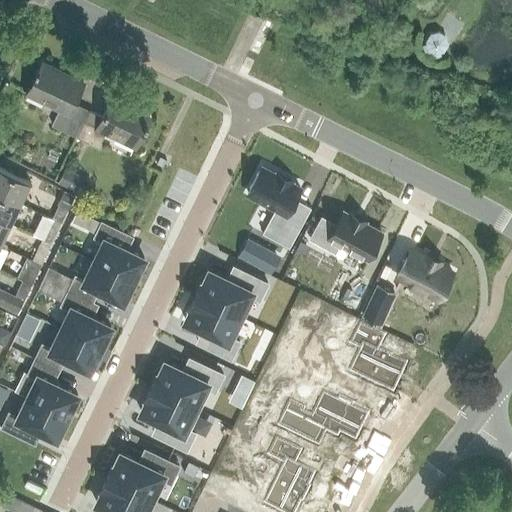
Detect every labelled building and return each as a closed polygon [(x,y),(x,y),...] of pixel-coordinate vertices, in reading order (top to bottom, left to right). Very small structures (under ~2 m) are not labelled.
[(442,57),(441,52),(443,52),(448,44),(446,36),(439,31),(430,33),(425,41),(426,44),(422,44),(424,52),(434,58),(442,57)] [(34,74),(36,75),(27,94),(59,109),(52,125),(75,136),(88,110),(73,103),(83,82),(42,62),(38,70),(36,69),(34,74)] [(147,127),(148,124),(146,123),(149,117),(125,105),(126,102),(112,96),(102,117),(89,110),(77,137),(98,147),(106,132),(135,146),(145,126),(147,127)] [(0,193),(19,202),(29,181),(0,167),(0,193)] [(65,167),(58,183),(83,195),(91,180),(65,167)] [(250,187),(247,192),(276,209),(279,210),(273,220),(271,218),(264,231),(263,231),(262,232),(289,247),(311,207),(295,198),(300,189),(289,183),(291,180),(288,179),(280,174),(278,173),(276,176),(261,167),(258,172),(257,172),(253,180),(249,187),(250,187)] [(62,190),(56,203),(58,204),(67,208),(73,195),(73,194),(63,189),(62,190)] [(0,193),(0,218),(9,223),(19,202),(0,193)] [(67,208),(58,204),(51,218),(60,222),(67,208)] [(77,210),(72,221),(80,225),(85,214),(77,210)] [(321,217),(310,238),(335,251),(339,243),(367,258),(370,253),(371,253),(379,238),(378,238),(381,233),(363,223),(365,221),(362,219),(361,222),(352,217),(354,214),(351,213),(349,216),(342,212),(335,225),(321,217)] [(0,218),(0,242),(9,223),(0,218)] [(103,240),(94,260),(133,279),(144,258),(129,251),(130,249),(120,243),(125,233),(101,221),(94,236),(103,240)] [(48,224),(41,238),(50,243),(57,228),(48,224)] [(32,259),(41,263),(47,249),(38,245),(32,259)] [(253,264),(270,273),(280,255),(263,246),(253,264)] [(411,249),(397,276),(438,298),(441,292),(442,293),(450,278),(449,277),(452,272),(438,264),(440,261),(437,260),(437,261),(428,256),(428,255),(426,254),(425,257),(411,249)] [(75,275),(68,290),(91,301),(97,290),(107,296),(108,294),(123,301),(133,279),(94,260),(84,279),(75,275)] [(29,265),(22,280),(31,284),(38,270),(29,265)] [(51,282),(57,270),(49,266),(43,278),(51,282)] [(200,282),(194,294),(240,316),(250,296),(259,300),(267,283),(242,270),(236,283),(226,278),(209,270),(203,283),(200,282)] [(356,277),(341,305),(355,312),(370,285),(356,277)] [(38,289),(46,293),(51,282),(43,278),(38,289)] [(0,304),(17,313),(31,284),(22,280),(15,295),(0,288),(0,304)] [(395,294),(376,285),(361,316),(380,326),(395,294)] [(70,309),(60,328),(100,347),(110,326),(96,319),(97,317),(86,312),(91,301),(68,290),(61,304),(70,309)] [(191,307),(184,320),(201,329),(211,335),(205,346),(230,358),(239,341),(230,337),(240,316),(194,294),(189,306),(191,307)] [(359,348),(349,370),(393,392),(406,364),(390,356),(391,355),(378,349),(384,335),(359,323),(349,343),(359,348)] [(0,328),(0,343),(2,344),(3,345),(9,333),(0,328)] [(42,343),(35,358),(58,369),(63,359),(74,364),(75,362),(89,369),(100,347),(60,328),(51,348),(42,343)] [(37,377),(27,397),(67,416),(77,394),(63,387),(64,385),(53,380),(58,369),(35,358),(27,373),(37,377)] [(156,373),(150,385),(196,407),(206,387),(214,391),(223,374),(198,362),(191,374),(181,369),(165,361),(158,374),(156,373)] [(241,374),(237,383),(250,389),(254,380),(241,374)] [(147,398),(140,412),(157,420),(167,425),(161,437),(186,449),(195,432),(186,428),(196,407),(150,385),(144,397),(147,398)] [(289,401),(277,425),(318,445),(325,431),(337,436),(339,432),(355,440),(367,414),(352,406),(353,403),(339,396),(337,399),(323,392),(311,416),(303,411),(304,408),(289,401)] [(8,412),(1,426),(25,438),(30,427),(41,432),(41,430),(56,437),(67,416),(27,397),(17,416),(8,412)] [(276,477),(263,503),(281,511),(294,511),(300,501),(302,502),(309,487),(308,486),(314,473),(311,471),(294,463),(301,450),(276,438),(267,455),(283,463),(276,477)] [(111,465),(105,476),(151,499),(161,478),(170,483),(178,465),(153,453),(147,466),(120,452),(114,466),(111,465)] [(188,461),(183,471),(192,475),(197,466),(188,461)] [(102,490),(96,503),(114,511),(144,511),(151,499),(105,476),(100,488),(102,490)] [(2,504),(16,511),(21,500),(7,494),(2,504)] [(31,511),(34,507),(21,500),(16,511),(17,511),(31,511)]
